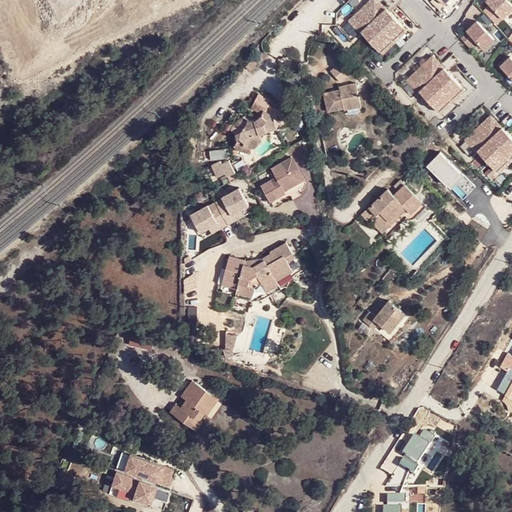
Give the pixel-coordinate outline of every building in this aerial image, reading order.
[(374,0),(367,0),(351,16),(363,28),(358,32),(374,49),(399,25),(374,0)] [(483,0),(483,1),(500,18),(511,7),(504,0),(483,0)] [(351,16),(346,21),(357,33),(358,32),(363,28),(351,16)] [(464,31),(482,49),(492,39),(474,21),(464,31)] [(374,49),(380,54),(404,30),(399,25),(374,49)] [(430,55),(410,75),(422,87),(417,91),(433,107),(458,84),(430,55)] [(511,61),(508,57),(499,66),(511,79),(511,61)] [(346,75),(336,63),(328,71),(338,83),(346,75)] [(410,75),(405,80),(416,92),(417,91),(422,87),(410,75)] [(345,113),(362,109),(356,84),(338,88),(339,92),(323,96),(327,113),(344,109),(345,113)] [(433,107),(439,113),(463,89),(458,84),(433,107)] [(242,134),(237,135),(230,145),(241,152),(246,147),(254,153),(258,147),(259,142),(274,135),(274,119),(276,116),(272,100),(274,96),(262,91),(253,108),(264,114),(252,123),(246,130),(242,134)] [(233,132),(237,135),(242,134),(246,130),(252,123),(250,119),(249,116),(246,114),(242,115),(238,117),(234,122),(232,128),(233,132)] [(511,138),(489,114),(469,134),(480,146),(476,150),(492,166),(511,147),(511,138)] [(469,134),(463,139),(475,151),(476,150),(480,146),(469,134)] [(511,147),(492,166),(498,172),(511,157),(511,147)] [(475,186),(440,152),(427,165),(461,200),(475,186)] [(260,190),(268,206),(284,197),(283,195),(303,184),(290,162),(270,173),(275,182),(260,190)] [(231,178),(225,166),(218,171),(225,182),(231,178)] [(409,210),(420,198),(402,181),(390,191),(385,186),(366,204),(373,212),(368,218),(375,225),(381,219),(387,224),(405,207),(409,210)] [(221,202),(214,206),(226,228),(234,224),(231,218),(239,214),(247,209),(237,192),(220,201),(221,202)] [(425,204),(420,198),(409,210),(405,207),(387,224),(381,219),(375,225),(383,235),(404,215),(414,215),(425,204)] [(226,228),(214,206),(207,210),(206,209),(189,219),(199,236),(207,232),(216,227),(219,232),(226,228)] [(239,214),(231,218),(234,224),(242,219),(239,214)] [(216,227),(207,232),(210,237),(219,232),(216,227)] [(239,284),(255,288),(262,285),(268,293),(281,286),(278,281),(294,271),(289,263),(296,257),(287,242),(270,251),(271,253),(262,259),(246,261),(230,256),(222,285),(237,289),(239,284)] [(253,298),(255,288),(239,284),(237,289),(237,294),(253,298)] [(370,318),(363,314),(356,324),(366,332),(371,325),(384,335),(399,316),(383,304),(380,305),(370,318)] [(237,336),(226,333),(225,353),(231,356),(237,336)] [(511,334),(511,337),(511,352),(511,353),(506,350),(499,365),(511,372),(511,334)] [(511,411),(511,374),(500,401),(504,404),(505,408),(505,413),(509,415),(511,411)] [(190,389),(195,383),(191,378),(178,394),(182,398),(186,401),(194,392),(190,389)] [(208,394),(195,383),(190,389),(194,392),(186,401),(182,398),(174,407),(177,410),(175,414),(177,416),(174,421),(185,430),(194,418),(189,415),(196,409),(208,394)] [(211,396),(208,394),(196,409),(199,411),(211,396)] [(177,410),(174,407),(169,404),(163,412),(174,421),(177,416),(175,414),(177,410)] [(198,421),(194,418),(185,430),(188,433),(198,421)] [(368,424),(360,421),(356,429),(365,432),(368,424)] [(172,468),(128,453),(122,469),(168,485),(171,477),(169,476),(172,468)] [(148,503),(160,508),(167,490),(116,472),(108,492),(126,498),(129,489),(134,491),(131,499),(147,505),(148,503)]
